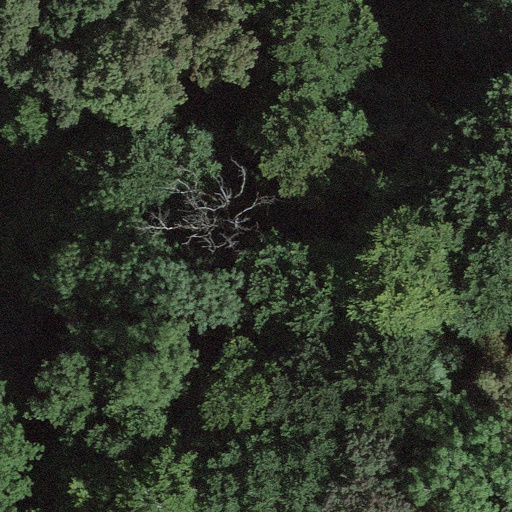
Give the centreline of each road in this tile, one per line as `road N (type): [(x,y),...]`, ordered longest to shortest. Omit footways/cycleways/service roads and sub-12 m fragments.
road 1 (track): [(0,343),(52,271),(82,207),(89,156),(69,113),(0,58)]
road 2 (track): [(511,387),(415,511)]
